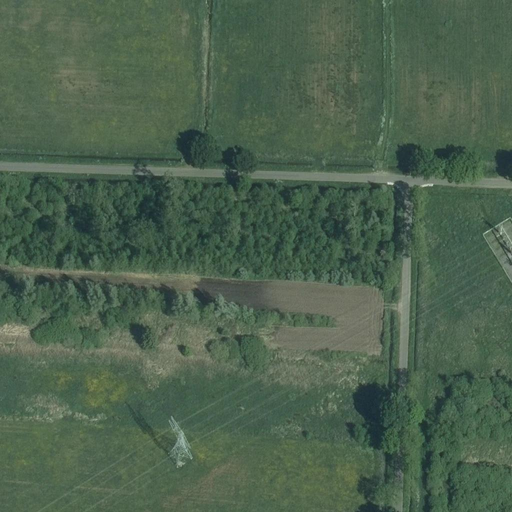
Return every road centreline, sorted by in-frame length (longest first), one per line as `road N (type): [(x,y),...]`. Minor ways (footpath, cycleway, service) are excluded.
road 1 (unclassified): [(409,180),(0,167)]
road 2 (unclassified): [(395,511),(409,180)]
road 3 (track): [(389,180),(389,0)]
